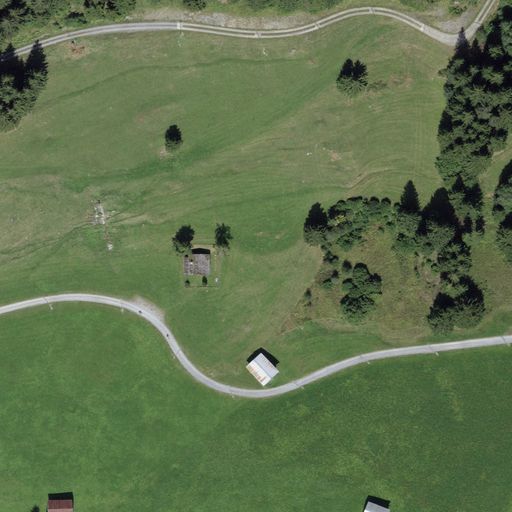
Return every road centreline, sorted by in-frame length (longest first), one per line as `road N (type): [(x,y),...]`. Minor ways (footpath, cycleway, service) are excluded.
road 1 (track): [(0,310),(76,296),(129,306),(152,317),(202,379),(254,394),(372,356),(511,339)]
road 2 (track): [(0,63),(114,29),(182,25),(276,36),(363,12),(391,11),(468,39),(498,0)]
